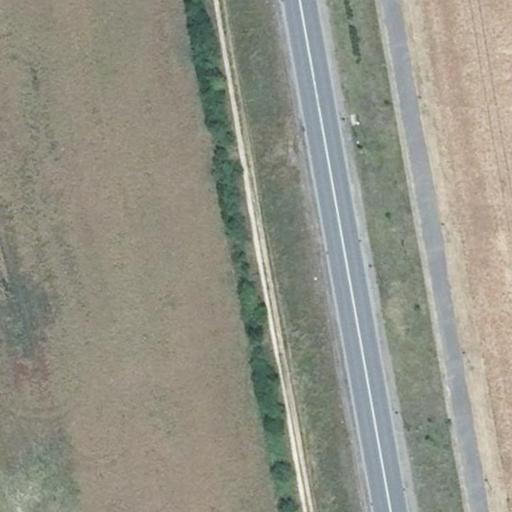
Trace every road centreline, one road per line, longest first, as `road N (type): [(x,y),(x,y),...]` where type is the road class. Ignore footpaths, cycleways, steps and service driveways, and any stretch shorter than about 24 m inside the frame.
road 1 (track): [(215,0),(305,511)]
road 2 (primary): [(390,511),(300,0)]
